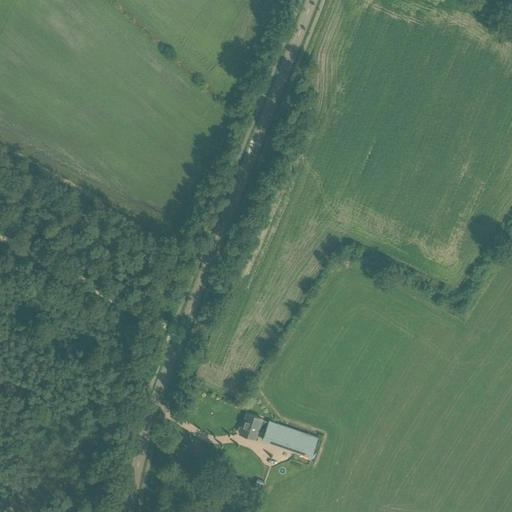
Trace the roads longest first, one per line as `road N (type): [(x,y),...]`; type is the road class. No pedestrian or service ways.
road 1 (tertiary): [(129,511),(169,363),(312,0)]
road 2 (track): [(0,247),(179,337)]
